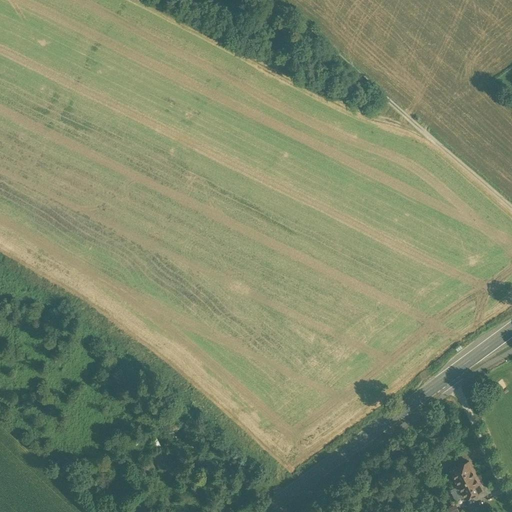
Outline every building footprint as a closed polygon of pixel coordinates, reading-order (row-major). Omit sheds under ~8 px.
[(152,452),(160,470),(172,464),(164,447),(152,452)] [(469,461),(450,470),(457,485),(476,475),(469,461)] [(476,475),(457,485),(458,485),(450,489),(454,498),(457,499),(463,496),(465,499),(483,490),(476,475)] [(413,495),(403,500),(406,506),(408,505),(416,500),(413,495)] [(416,500),(408,505),(411,511),(420,507),(416,500)]
